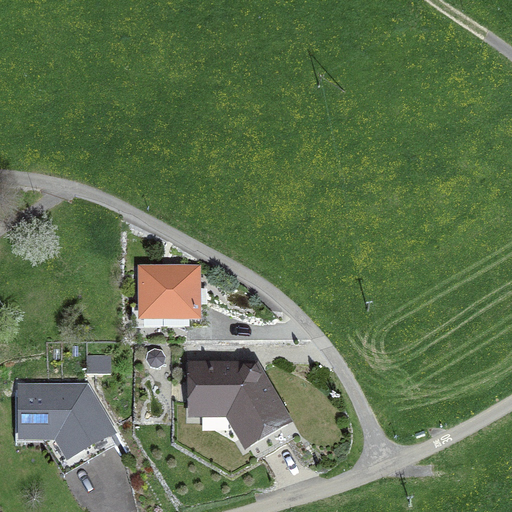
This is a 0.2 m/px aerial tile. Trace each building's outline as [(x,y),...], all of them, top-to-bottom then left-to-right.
[(197,270),(141,270),(141,321),(198,320),(197,270)] [(146,361),(150,368),(157,369),(163,366),(165,359),(161,353),(154,351),(148,355),(146,361)] [(87,356),(87,374),(111,374),(110,356),(87,356)] [(247,443),(284,422),(254,370),(194,370),(194,413),(229,413),(247,443)] [(23,438),(58,438),(72,461),(112,438),(92,403),(70,391),(23,391),(23,438)]
